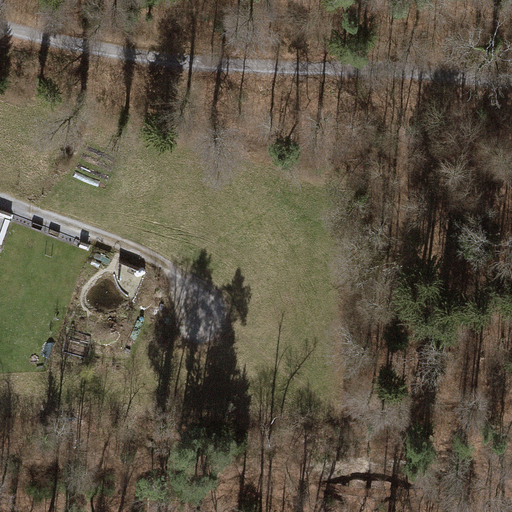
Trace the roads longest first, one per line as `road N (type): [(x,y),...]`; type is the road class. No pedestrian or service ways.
road 1 (track): [(0,30),(157,60),(511,81)]
road 2 (track): [(0,197),(112,240),(201,294)]
